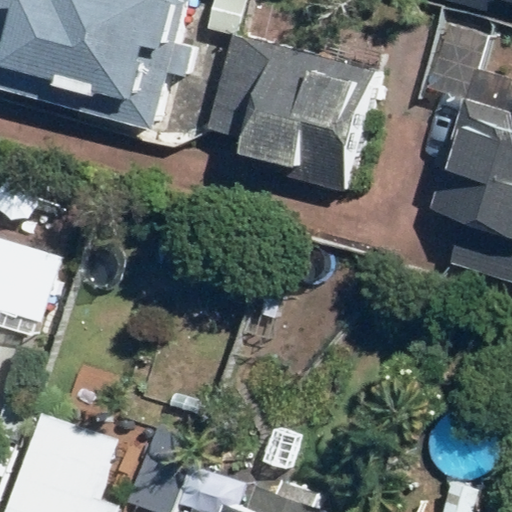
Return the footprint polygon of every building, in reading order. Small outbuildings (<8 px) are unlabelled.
[(185,75),(193,45),(175,40),(186,0),(0,0),(0,90),(150,132),(167,70),(185,75)] [(215,0),(208,27),(239,35),(248,0),(215,0)] [(511,0),(437,0),(488,15),(491,4),(511,10),(511,0)] [(237,168),(345,195),(375,76),(233,41),(209,137),(243,146),(237,168)] [(462,234),(453,270),(511,287),(511,118),(466,104),(433,215),(462,234)] [(59,267),(0,248),(0,329),(36,341),(59,267)] [(173,511),(201,439),(147,418),(116,499),(149,511),(173,511)] [(119,511),(99,505),(120,446),(44,419),(9,511),(119,511)] [(315,511),(257,490),(248,511),(315,511)]
